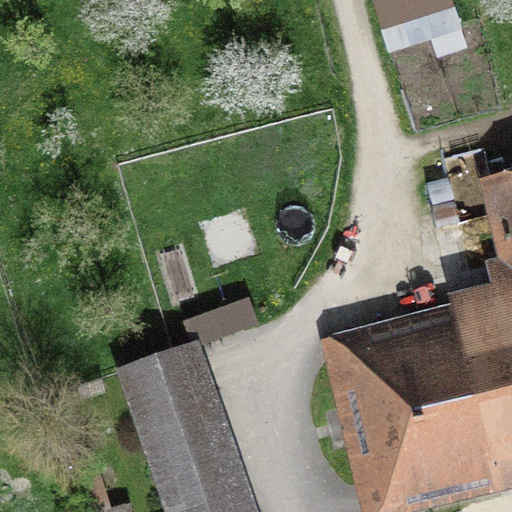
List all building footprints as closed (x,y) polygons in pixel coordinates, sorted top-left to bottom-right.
[(463,33),(452,0),(370,0),(389,57),(463,33)] [(511,175),(480,183),(498,263),(486,266),(491,290),(447,300),(449,310),(319,341),(358,511),(444,511),(511,496),(511,175)] [(441,231),(462,224),(448,182),(427,188),(441,231)] [(204,299),(188,240),(147,252),(163,311),(204,299)] [(255,511),(201,349),(260,329),(250,301),(183,323),(191,346),(115,372),(162,511),(255,511)] [(81,511),(131,511),(130,505),(110,511),(97,467),(70,475),(81,511)]
